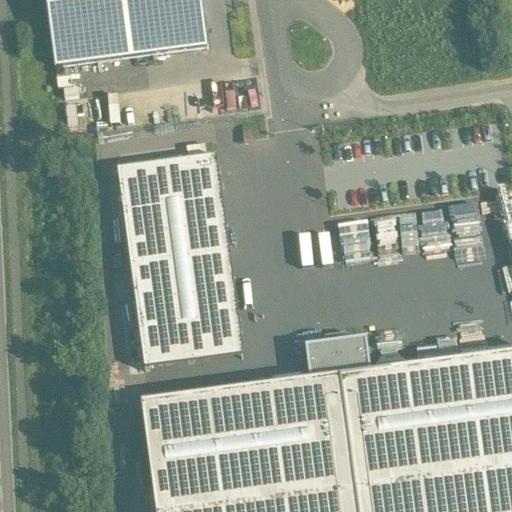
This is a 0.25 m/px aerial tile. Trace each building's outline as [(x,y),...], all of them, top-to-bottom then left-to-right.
[(97,0),(56,0),(58,39),(99,34),(97,0)] [(58,39),(51,40),(59,104),(212,84),(203,20),(99,34),(58,39)] [(152,410),(251,396),(221,196),(122,211),(152,410)] [(307,388),(312,423),(375,415),(370,379),(307,388)] [(511,385),(487,390),(488,397),(511,392),(511,385)] [(152,511),(511,511),(511,396),(375,415),(312,423),(144,446),(152,511)]
